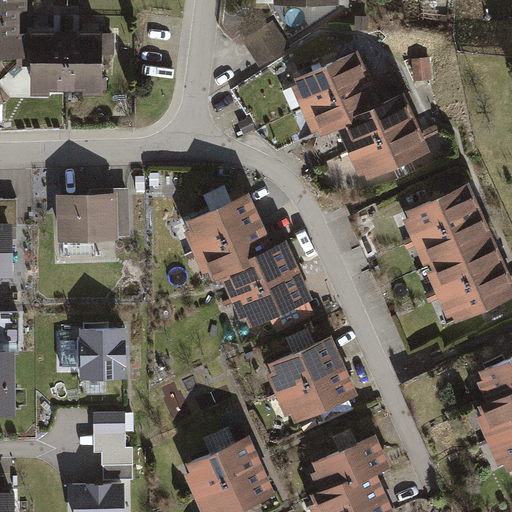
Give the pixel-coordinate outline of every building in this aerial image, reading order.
[(24,0),(0,0),(0,53),(24,54),(25,22),(24,0)] [(369,15),(355,14),(355,27),(369,28),(369,15)] [(289,44),(272,18),(242,37),(258,64),(289,44)] [(50,22),(25,22),(24,54),(24,90),(48,91),(48,83),(78,84),(78,91),(104,91),(105,80),(97,80),(97,53),(113,53),(113,33),(99,32),(99,24),(74,24),(74,31),(50,31),(50,22)] [(289,81),(301,106),(369,74),(355,45),(293,73),(295,79),(289,81)] [(430,55),(412,56),(413,77),(431,76),(430,55)] [(379,95),(369,74),(301,106),(311,129),(317,126),(320,132),(337,124),(355,115),(351,108),(379,95)] [(337,124),(348,149),(416,118),(400,85),(379,95),(351,108),(355,115),(337,124)] [(249,115),(237,120),(243,134),(255,128),(249,115)] [(422,132),(416,118),(348,149),(362,178),(429,147),(422,132)] [(162,171),(153,171),(154,197),(163,196),(162,171)] [(144,174),(135,174),(135,188),(144,187),(144,174)] [(402,214),(411,235),(480,205),(478,200),(468,177),(404,205),(407,212),(402,214)] [(183,227),(192,248),(261,217),(248,187),(184,216),(188,224),(183,227)] [(117,190),(119,237),(131,236),(129,189),(117,190)] [(96,191),(56,192),(58,239),(119,237),(117,190),(96,191)] [(0,272),(10,273),(10,236),(17,236),(17,197),(0,196),(0,272)] [(429,257),(430,260),(492,233),(483,212),(480,205),(411,235),(422,260),(429,257)] [(271,238),(261,217),(192,248),(202,269),(207,267),(211,275),(219,272),(250,258),(246,249),(271,238)] [(219,272),(229,293),(298,262),(285,232),(271,238),(246,249),(250,258),(219,272)] [(426,267),(436,291),(505,261),(502,255),(492,233),(430,260),(432,264),(426,267)] [(452,309),(455,316),(511,291),(511,278),(509,271),(505,261),(436,291),(445,312),(452,309)] [(312,292),(298,262),(229,293),(238,315),(244,312),(248,320),(312,292)] [(0,308),(0,344),(13,344),(18,344),(18,309),(0,308)] [(125,323),(78,324),(78,337),(59,337),(59,365),(79,364),(79,375),(126,374),(125,355),(128,355),(128,343),(125,343),(125,323)] [(268,374),(278,397),(348,366),(343,355),(333,334),(269,363),(273,372),(268,374)] [(0,409),(13,410),(13,344),(0,344),(0,409)] [(475,377),(483,396),(511,383),(511,349),(478,365),(482,374),(475,377)] [(349,369),(348,366),(278,397),(286,415),(292,412),(296,422),(360,394),(349,369)] [(475,412),(486,438),(511,426),(511,383),(483,396),(476,399),(481,409),(475,412)] [(124,409),(92,409),(92,431),(124,430),(124,409)] [(511,426),(486,438),(497,461),(503,458),(506,466),(511,463),(511,426)] [(308,467),(316,484),(345,472),(348,479),(375,467),(389,460),(375,428),(310,456),(314,465),(308,467)] [(181,468),(191,488),(259,456),(246,429),(184,458),(187,466),(181,468)] [(219,511),(274,487),(259,456),(191,488),(201,511),(207,508),(208,511),(219,511)] [(102,463),(103,478),(122,478),(132,477),(132,462),(102,463)] [(307,500),(312,511),(338,511),(386,491),(375,467),(348,479),(345,472),(316,484),(307,488),(312,498),(307,500)] [(122,511),(122,478),(103,478),(72,479),(72,511),(122,511)] [(11,511),(12,488),(5,488),(0,487),(0,511),(11,511)] [(394,511),(386,491),(338,511),(394,511)]
